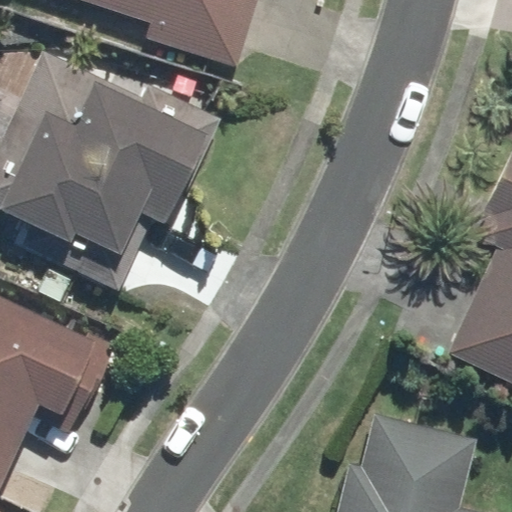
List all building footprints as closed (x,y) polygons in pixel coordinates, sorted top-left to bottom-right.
[(67,0),(141,24),(138,34),(236,66),(258,0),(67,0)] [(137,99),(39,52),(0,133),(0,215),(24,227),(16,244),(114,291),(148,221),(155,225),(179,176),(187,180),(216,120),(144,86),(137,99)] [(511,131),(490,174),(473,209),(481,212),(470,234),(491,244),(440,350),(511,384),(511,131)] [(0,462),(27,406),(49,416),(84,343),(0,303),(0,462)] [(484,511),(453,503),(470,439),(369,412),(355,463),(343,460),(328,511),(484,511)]
